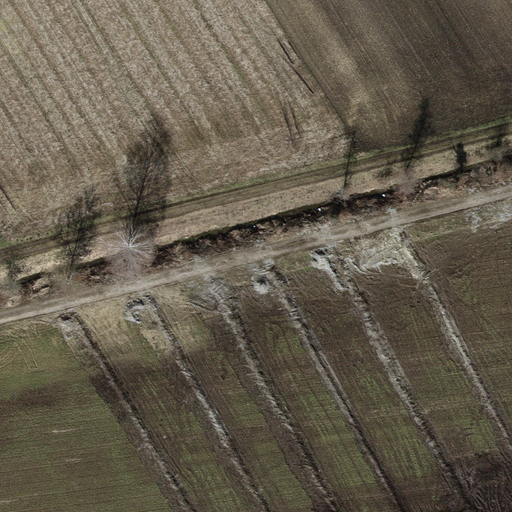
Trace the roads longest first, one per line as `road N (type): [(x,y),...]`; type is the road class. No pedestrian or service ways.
road 1 (track): [(511,131),(0,261)]
road 2 (track): [(0,321),(511,194)]
